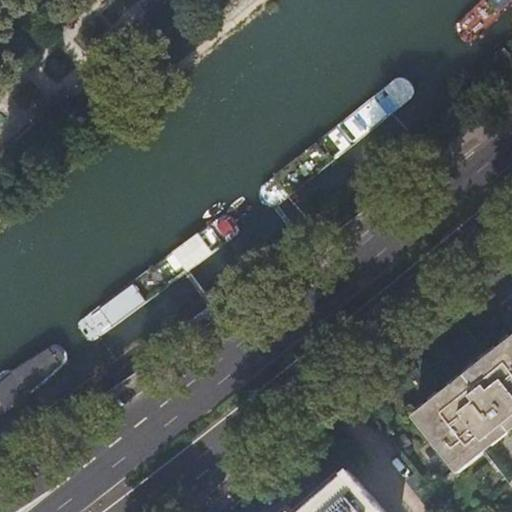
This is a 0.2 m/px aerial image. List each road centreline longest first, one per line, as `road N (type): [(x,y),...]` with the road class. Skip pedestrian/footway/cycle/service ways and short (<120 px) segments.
road 1 (primary): [(511,135),(206,389)]
road 2 (primary): [(231,425),(511,199)]
road 3 (primary): [(206,389),(160,407),(0,506)]
road 4 (primary): [(206,389),(49,511)]
road 5 (primary): [(121,511),(231,425)]
